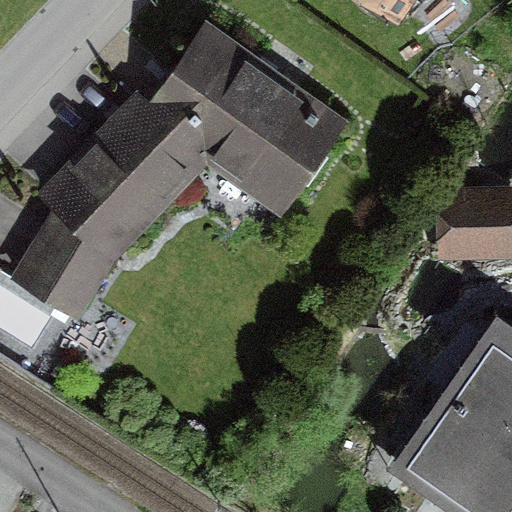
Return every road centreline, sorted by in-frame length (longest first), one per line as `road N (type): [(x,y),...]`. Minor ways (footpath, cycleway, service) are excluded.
road 1 (residential): [(0,100),(92,0)]
road 2 (residential): [(0,442),(106,511)]
